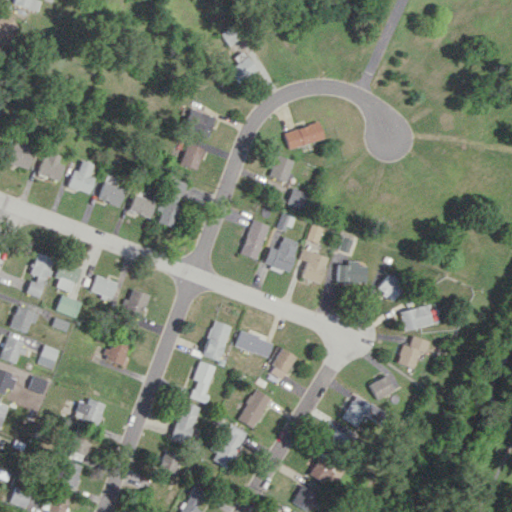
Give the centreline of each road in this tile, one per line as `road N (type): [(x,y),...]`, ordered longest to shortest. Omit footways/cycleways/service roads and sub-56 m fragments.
road 1 (residential): [(103,511),(251,126),(285,94),(314,87),(348,91),(385,131)]
road 2 (residential): [(334,339),(324,325),(0,199)]
road 3 (residential): [(239,511),(322,377),(334,339)]
